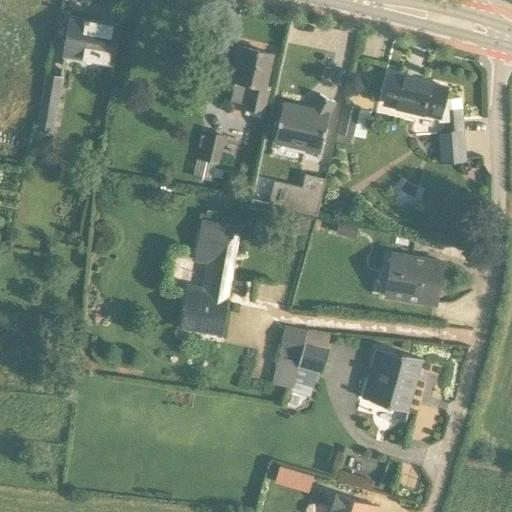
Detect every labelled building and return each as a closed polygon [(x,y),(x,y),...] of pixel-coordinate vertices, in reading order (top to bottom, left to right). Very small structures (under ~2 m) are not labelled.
[(0,25),(0,49),(40,56),(47,18),(2,10),(0,25)] [(112,66),(119,23),(110,22),(110,23),(83,19),(83,17),(68,14),(61,57),(112,66)] [(271,54),(242,48),(229,101),(243,104),(243,108),(264,113),(270,86),(264,85),(271,54)] [(45,74),(35,130),(52,132),(62,77),(45,74)] [(438,163),(463,161),(459,98),(444,94),(445,88),(445,87),(391,74),(390,75),(383,105),(442,120),(443,131),(435,131),(438,163)] [(283,100),(273,144),(318,153),(327,113),(329,114),(335,104),(316,94),(310,106),(283,100)] [(369,112),(341,104),(333,142),(348,146),(350,136),(363,139),(369,112)] [(205,134),(200,134),(197,146),(201,147),(199,159),(218,163),(224,136),(205,132),(205,134)] [(294,182),(289,202),(317,209),(325,177),(307,172),(304,185),(294,182)] [(294,234),(305,237),(309,221),(298,218),(294,234)] [(185,283),(176,328),(221,336),(240,226),(200,219),(193,262),(204,264),(200,285),(185,283)] [(354,238),(357,226),(337,221),(334,234),(354,238)] [(390,251),(382,297),(436,307),(443,259),(390,250),(390,251)] [(297,361),(306,331),(284,326),(276,357),(297,361)] [(326,348),(328,333),(306,331),(297,361),(289,388),(288,392),(309,398),(316,372),(320,373),(328,349),(326,348)] [(407,411),(421,359),(401,353),(400,355),(374,348),(360,398),(407,411)] [(289,388),(297,361),(276,357),(270,384),(289,388)] [(280,464),(276,481),(310,489),(314,471),(280,464)] [(318,502),(315,511),(376,511),(378,507),(334,495),(331,506),(318,502)]
